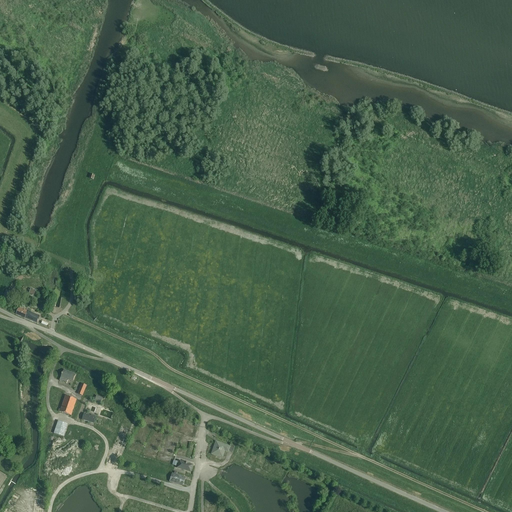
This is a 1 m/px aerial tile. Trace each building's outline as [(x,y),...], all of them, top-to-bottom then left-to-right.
[(30,313),(30,312),(28,311),(28,312),(18,308),(16,314),(25,317),(25,318),(36,322),(39,316),(36,315),(35,315),(30,313)] [(75,375),(64,370),(62,373),(61,374),(62,374),(59,380),(66,383),(68,380),(72,382),(75,375)] [(71,416),(75,403),(76,400),(65,396),(61,410),(59,409),(59,412),(71,416)] [(94,424),(96,417),(84,413),(82,420),(94,424)] [(64,437),(68,424),(58,421),(54,433),(64,437)] [(109,460),(116,463),(122,443),(123,440),(118,438),(113,454),(111,454),(109,460)] [(230,447),(226,445),(216,442),(212,454),(222,457),(224,451),(228,453),(228,452),(232,453),(232,452),(235,445),(231,444),(230,447)] [(178,464),(176,468),(191,473),(193,465),(189,463),(183,461),(183,462),(179,460),(178,461),(177,463),(178,464)] [(176,474),(177,472),(175,471),(174,474),(172,473),(169,482),(182,485),(184,477),(176,474)] [(164,493),(163,498),(168,498),(168,501),(175,502),(176,495),(164,493)] [(237,499),(240,502),(248,496),(245,493),(237,499)] [(112,500),(113,503),(122,498),(120,495),(112,500)]
